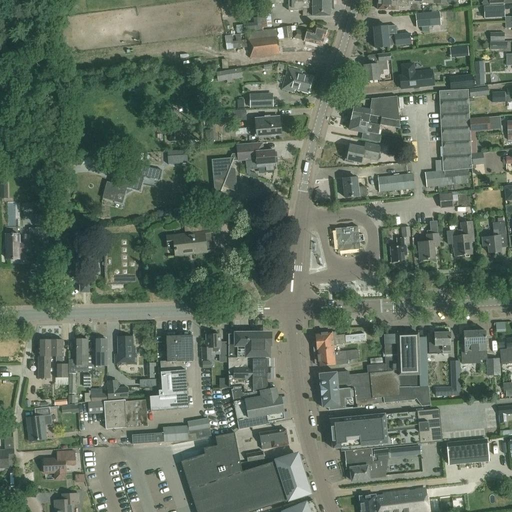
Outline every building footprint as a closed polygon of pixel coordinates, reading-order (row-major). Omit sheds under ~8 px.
[(330,0),(287,0),(288,10),(303,10),(303,16),(313,16),(313,17),(331,17),(330,0)] [(378,0),(378,9),(398,10),(398,6),(411,6),(411,3),(446,4),(446,2),(457,2),(456,0),(378,0)] [(484,7),(484,18),(504,17),(504,6),(484,7)] [(441,25),(440,11),(430,12),(416,14),(417,27),(441,25)] [(262,27),(271,26),(270,12),(261,14),(262,27)] [(243,24),(243,25),(236,26),(237,33),(244,33),(244,31),(262,29),(261,17),(253,18),(253,23),(243,24)] [(292,26),(284,27),(285,36),(285,37),(292,37),(292,35),(293,35),(292,26)] [(315,26),(314,33),(307,31),(307,33),(296,30),(294,38),(305,41),(322,46),(324,37),(325,38),(327,29),(315,26)] [(394,35),(394,36),(388,37),(388,35),(397,34),(396,26),(387,27),(387,26),(373,28),(376,49),(390,47),(389,46),(395,45),(395,46),(411,44),(410,34),(394,35)] [(490,33),(490,41),(504,41),(504,33),(490,33)] [(226,51),(233,50),(233,49),(247,47),(245,34),(225,36),(226,51)] [(247,39),(249,58),(279,55),(277,35),(247,39)] [(490,42),(490,50),(507,50),(507,42),(490,42)] [(376,64),(364,66),(366,82),(380,80),(379,74),(383,74),(383,70),(387,69),(386,60),(391,60),(390,53),(378,55),(379,61),(376,61),(376,64)] [(418,87),(434,85),(432,70),(414,73),(413,64),(401,66),(403,76),(400,76),(401,90),(414,88),(414,87),(418,87)] [(288,68),(285,79),(282,89),(295,93),(295,90),(308,93),(312,78),(302,75),(302,72),(288,68)] [(507,73),(494,73),(495,82),(507,82),(507,73)] [(451,87),(474,86),(473,74),(450,75),(451,87)] [(440,85),(450,84),(449,77),(439,78),(440,85)] [(470,97),(489,95),(488,87),(469,89),(470,97)] [(492,103),(511,102),(511,89),(507,90),(507,93),(492,93),(492,103)] [(426,188),(469,183),(468,169),(472,169),(468,90),(439,91),(443,171),(425,173),(426,188)] [(249,94),(250,108),(273,107),(273,93),(249,94)] [(380,126),(380,125),(382,117),(399,120),(397,96),(372,99),(370,111),(354,108),(351,121),(357,122),(358,121),(360,121),(360,122),(380,126)] [(280,134),(279,117),(256,119),(257,136),(280,134)] [(382,117),(380,125),(400,129),(399,120),(382,117)] [(475,132),(490,131),(489,117),(474,118),(475,132)] [(349,130),(363,133),(379,135),(380,126),(360,122),(360,121),(358,121),(357,122),(351,121),(349,130)] [(169,142),(180,141),(179,123),(168,124),(169,142)] [(382,144),(389,146),(388,148),(399,150),(401,140),(384,137),(382,144)] [(350,146),(349,154),(347,153),(345,162),(353,164),(354,161),(362,163),(363,158),(377,161),(380,147),(365,143),(364,149),(350,146)] [(262,144),(255,144),(236,146),(237,150),(247,149),(248,161),(257,160),(257,168),(275,167),(274,151),(263,152),(262,144)] [(399,150),(388,148),(387,155),(401,157),(402,151),(399,151),(399,150)] [(231,167),(233,162),(248,161),(247,149),(237,150),(237,154),(232,154),(230,158),(212,160),(214,193),(220,195),(223,186),(237,192),(235,169),(231,167)] [(473,165),(484,164),(483,152),(472,153),(473,165)] [(187,154),(168,156),(168,167),(188,166),(187,154)] [(139,165),(137,171),(138,171),(136,177),(161,182),(163,170),(139,165)] [(138,171),(137,171),(124,167),(121,178),(113,175),(111,183),(107,182),(103,198),(113,201),(114,194),(117,195),(116,202),(122,204),(127,188),(133,190),(136,177),(138,171)] [(415,189),(413,175),(378,178),(379,193),(415,189)] [(343,179),(345,198),(359,197),(359,196),(367,195),(366,187),(357,188),(356,178),(343,179)] [(184,221),(185,235),(167,237),(168,248),(175,247),(176,256),(213,252),(211,232),(199,233),(197,219),(184,221)] [(454,243),(455,256),(465,255),(472,254),(470,242),(474,242),(472,222),(461,223),(462,230),(447,231),(448,244),(454,243)] [(483,247),(488,246),(489,253),(501,252),(499,237),(506,236),(505,222),(493,223),(494,237),(482,238),(483,247)] [(358,226),(335,229),(336,240),(337,240),(343,245),(349,250),(360,249),(359,241),(359,235),(358,226)] [(402,238),(404,238),(411,237),(410,226),(401,227),(402,238)] [(7,259),(18,259),(18,254),(31,254),(31,247),(43,247),(43,230),(30,230),(30,244),(19,244),(19,235),(7,235),(7,259)] [(426,235),(427,242),(418,243),(420,261),(435,259),(433,247),(439,247),(438,234),(426,235)] [(404,238),(402,238),(397,238),(397,247),(390,248),(391,263),(405,262),(404,256),(407,256),(406,246),(405,246),(404,238)] [(105,285),(137,284),(136,239),(104,239),(105,285)] [(89,293),(89,283),(80,283),(80,293),(89,293)] [(477,362),(476,361),(476,356),(487,356),(486,331),(463,332),(464,345),(465,345),(465,353),(460,353),(461,364),(470,364),(470,362),(477,362)] [(315,351),(334,349),(333,345),(346,344),(345,335),(337,336),(336,332),(315,334),(316,342),(314,343),(315,351)] [(429,354),(451,353),(450,332),(434,333),(435,343),(428,343),(429,354)] [(264,334),(263,334),(228,333),(228,359),(270,358),(269,340),(269,339),(269,338),(269,337),(268,336),(268,335),(267,335),(266,334),(265,334),(264,334)] [(418,333),(384,335),(385,365),(367,367),(368,374),(398,371),(399,387),(420,386),(420,388),(428,387),(426,342),(418,343),(418,333)] [(159,396),(149,397),(151,411),(189,408),(187,387),(185,362),(194,362),(192,335),(166,337),(167,362),(161,362),(161,372),(161,373),(162,387),(158,387),(159,396)] [(207,335),(207,341),(204,341),(205,348),(202,348),(202,360),(212,360),(211,355),(220,354),(219,335),(207,335)] [(381,335),(372,335),(373,345),(382,344),(381,335)] [(135,354),(135,347),(133,347),(133,337),(118,338),(118,354),(115,355),(115,365),(137,364),(136,353),(135,354)] [(50,356),(50,341),(48,341),(48,339),(44,339),(44,341),(38,341),(38,357),(38,379),(49,379),(49,356),(50,356)] [(50,341),(50,356),(56,356),(56,371),(56,378),(68,378),(68,364),(62,364),(62,361),(62,356),(63,356),(63,341),(56,341),(56,339),(52,339),(52,341),(50,341)] [(94,340),(94,356),(95,366),(107,366),(107,339),(94,340)] [(75,340),(75,356),(75,371),(88,371),(88,355),(88,340),(75,340)] [(511,348),(507,349),(500,349),(501,364),(511,363),(511,348)] [(319,367),(335,365),(347,364),(347,360),(359,359),(358,350),(334,353),(334,349),(315,351),(317,364),(318,365),(319,367)] [(270,380),(270,367),(270,358),(228,359),(229,388),(233,388),(238,388),(243,387),(243,386),(255,385),(260,384),(267,383),(267,380),(270,380)] [(500,359),(486,360),(487,376),(501,375),(500,359)] [(151,376),(160,376),(160,361),(151,361),(151,376)] [(356,404),(357,406),(384,403),(414,400),(416,399),(420,404),(430,403),(428,387),(420,388),(420,386),(399,387),(398,371),(368,374),(349,376),(349,372),(320,375),(323,408),(328,407),(329,411),(352,408),(352,405),(356,404)] [(451,388),(461,387),(460,374),(451,375),(451,388)] [(107,389),(107,401),(125,399),(129,399),(128,387),(119,388),(118,380),(107,381),(107,389)] [(260,384),(255,385),(243,386),(243,387),(238,388),(233,388),(233,389),(231,390),(235,410),(239,430),(253,427),(268,424),(269,422),(277,421),(285,419),(283,412),(284,412),(281,397),(278,398),(276,388),(262,391),(260,384)] [(103,401),(107,401),(107,389),(106,393),(91,394),(91,402),(102,402),(102,401),(103,401)] [(104,403),(104,412),(106,429),(147,426),(145,400),(125,402),(125,400),(107,401),(104,401),(104,403)] [(104,412),(104,403),(91,403),(91,413),(104,412)] [(511,406),(498,408),(498,415),(506,414),(506,415),(511,414),(511,406)] [(37,417),(27,418),(30,442),(47,440),(45,425),(52,424),(50,408),(36,409),(37,417)] [(439,409),(330,420),(333,448),(340,448),(341,452),(345,451),(372,449),(442,442),(439,409)] [(0,423),(5,424),(5,421),(10,421),(10,413),(0,413),(0,423)] [(187,421),(188,426),(187,426),(188,440),(191,440),(197,439),(196,434),(210,431),(208,418),(187,421)] [(150,444),(180,442),(188,441),(188,440),(187,426),(163,427),(163,433),(132,435),(133,445),(150,444)] [(259,434),(262,450),(289,446),(286,429),(259,434)] [(182,461),(181,462),(190,490),(197,511),(250,511),(310,493),(307,486),(301,466),(298,456),(297,454),(287,457),(242,472),(235,433),(216,436),(217,446),(204,448),(205,454),(182,461)] [(14,460),(14,437),(4,438),(5,451),(0,451),(0,467),(8,468),(8,460),(14,460)] [(487,440),(446,444),(448,465),(489,461),(487,440)] [(372,449),(345,451),(347,464),(348,464),(349,466),(350,466),(352,481),(369,479),(385,477),(384,470),(386,470),(388,456),(389,456),(388,449),(374,451),(374,456),(372,456),(372,449)] [(248,462),(264,459),(263,451),(246,454),(248,462)] [(64,472),(65,472),(65,465),(74,465),(74,452),(57,453),(57,459),(44,460),(44,473),(55,473),(55,479),(64,479),(64,472)] [(375,495),(359,497),(361,511),(417,511),(416,502),(426,500),(425,489),(416,490),(416,491),(409,492),(409,491),(383,494),(383,496),(375,497),(375,495)] [(55,507),(56,507),(56,511),(73,511),(73,505),(78,505),(78,495),(62,496),(62,501),(54,501),(55,507)] [(317,511),(313,501),(285,511),(317,511)]
